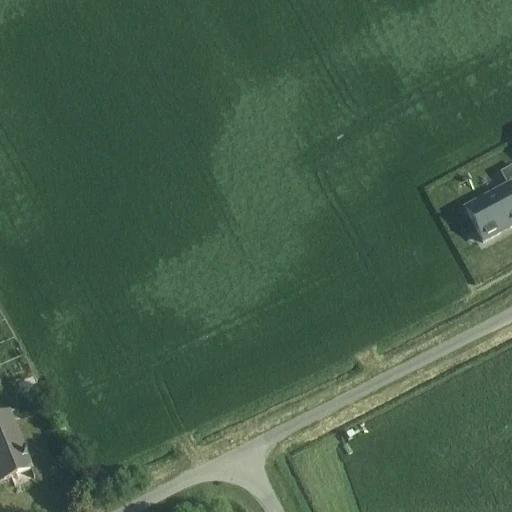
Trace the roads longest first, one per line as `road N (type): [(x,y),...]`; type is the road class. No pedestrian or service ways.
road 1 (unclassified): [(244,457),(511,320)]
road 2 (unclassified): [(129,511),(244,457)]
